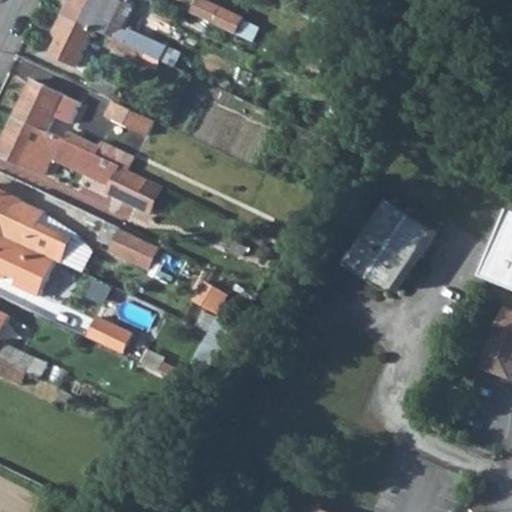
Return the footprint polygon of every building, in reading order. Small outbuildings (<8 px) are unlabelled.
[(57,32),(63,35),(53,57),(78,69),(96,32),(110,38),(126,2),(121,0),(79,0),(77,4),(71,2),(65,17),(57,32)] [(204,0),(202,0),(195,15),(231,32),(239,16),(204,0)] [(112,49),(142,62),(146,55),(149,49),(119,34),(116,41),(112,49)] [(83,104),(34,82),(17,119),(50,133),(56,120),(72,128),(83,104)] [(115,102),(108,118),(149,137),(156,121),(115,102)] [(0,155),(32,171),(50,133),(17,119),(0,155)] [(63,149),(95,164),(99,157),(66,142),(63,149)] [(24,203),(0,191),(0,234),(6,238),(23,245),(39,253),(60,263),(64,264),(74,243),(43,228),(48,216),(23,204),(24,203)] [(445,238),(400,206),(357,266),(396,295),(405,293),(445,238)] [(164,250),(123,231),(113,253),(154,272),(164,250)] [(6,238),(0,234),(0,278),(5,281),(8,273),(22,280),(19,287),(44,299),(60,263),(39,253),(23,245),(6,238)] [(511,309),(507,307),(482,367),(511,379),(511,309)] [(0,342),(12,318),(0,312),(0,342)] [(103,317),(93,339),(126,355),(137,332),(103,317)] [(9,345),(2,359),(29,371),(36,357),(9,345)]
